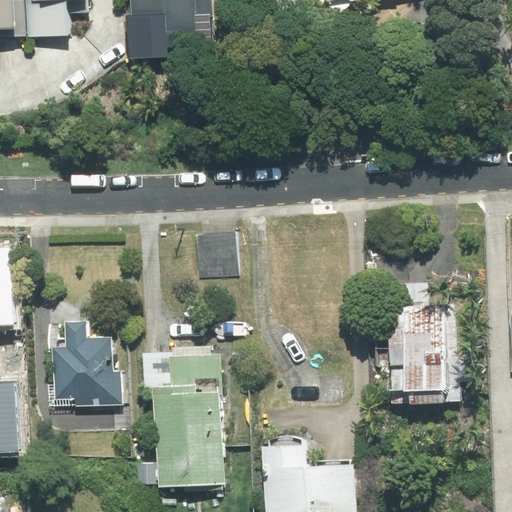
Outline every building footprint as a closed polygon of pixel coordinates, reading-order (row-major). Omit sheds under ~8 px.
[(0,0),(0,30),(20,31),(20,36),(80,37),(81,3),(92,3),(92,0),(0,0)] [(136,0),(138,60),(228,58),(226,0),(136,0)] [(283,0),(285,13),(389,0),(283,0)] [(390,400),(396,400),(467,403),(469,360),(462,360),(464,299),(432,297),(432,283),(395,281),(390,400)] [(23,291),(3,291),(3,284),(0,283),(0,374),(21,375),(23,291)] [(96,317),(73,317),(73,344),(59,345),(59,406),(129,406),(128,371),(116,371),(116,335),(96,335),(96,317)] [(231,352),(146,352),(146,388),(159,388),(159,463),(143,463),(143,481),(230,482),(231,352)] [(313,442),(268,441),(267,511),(363,511),(364,459),(313,459),(313,442)]
